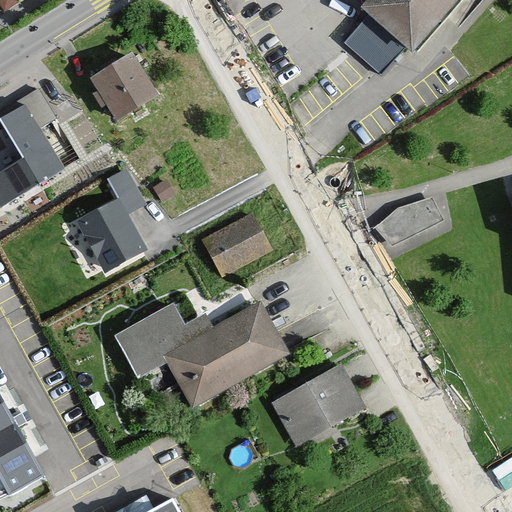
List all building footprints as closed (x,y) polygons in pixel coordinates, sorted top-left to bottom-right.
[(369,0),(364,7),(418,53),(462,0),(369,0)] [(114,129),(163,102),(138,59),(90,86),(114,129)] [(0,131),(24,167),(0,179),(0,209),(0,210),(61,173),(37,129),(55,117),(38,89),(0,114),(0,131)] [(217,195),(261,172),(251,154),(207,177),(217,195)] [(107,280),(148,257),(127,218),(145,209),(125,172),(100,185),(112,207),(77,227),(107,280)] [(397,208),(375,229),(392,246),(443,221),(432,198),(397,208)] [(257,206),(204,234),(224,272),(277,245),(257,206)] [(264,305),(215,333),(207,318),(187,329),(175,308),(114,342),(139,386),(171,368),(197,413),(294,357),(264,305)] [(273,403),(298,449),(367,412),(343,366),(273,403)] [(0,396),(0,483),(9,500),(48,482),(0,396)] [(177,511),(172,502),(155,511),(177,511)]
